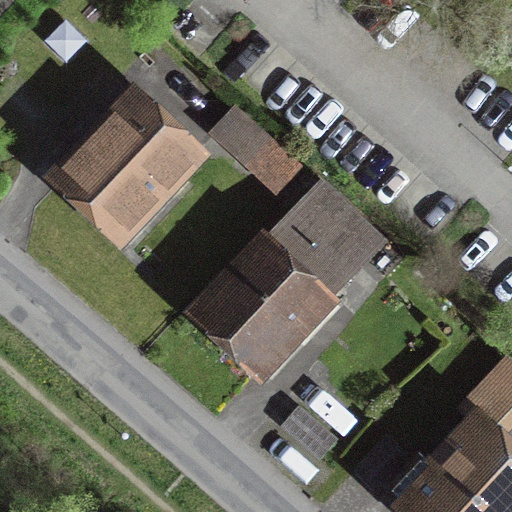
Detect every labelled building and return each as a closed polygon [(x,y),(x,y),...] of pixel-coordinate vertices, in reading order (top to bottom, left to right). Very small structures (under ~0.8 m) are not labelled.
[(192,157),(134,101),(60,178),(119,233),(192,157)] [(297,166),(259,133),(240,154),(278,187),(297,166)] [(201,313),(260,368),(376,245),(318,190),(201,313)] [(461,411),(481,430),(488,436),(511,410),(511,364),(508,361),(461,411)] [(319,458),(334,439),(297,407),(280,426),(319,458)] [(511,511),(511,457),(488,436),(481,430),(408,507),(412,511),(511,511)]
